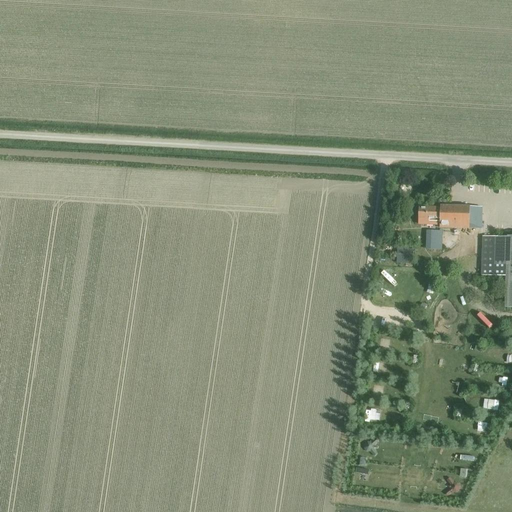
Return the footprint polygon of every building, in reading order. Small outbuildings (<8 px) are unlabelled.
[(440,227),(481,229),(482,207),(440,206),(440,209),(419,208),(419,223),(440,224),(440,227)] [(396,234),(393,227),(388,230),(392,237),(396,234)] [(432,243),(442,243),(442,229),(440,229),(440,230),(433,230),(432,243)] [(507,237),(483,236),(482,276),(506,277),(505,310),(511,310),(511,236),(507,236),(507,237)] [(397,246),(396,265),(412,266),(413,247),(397,246)] [(390,367),(390,359),(382,360),(383,368),(390,367)] [(375,405),(374,416),(383,416),(383,406),(375,405)]
